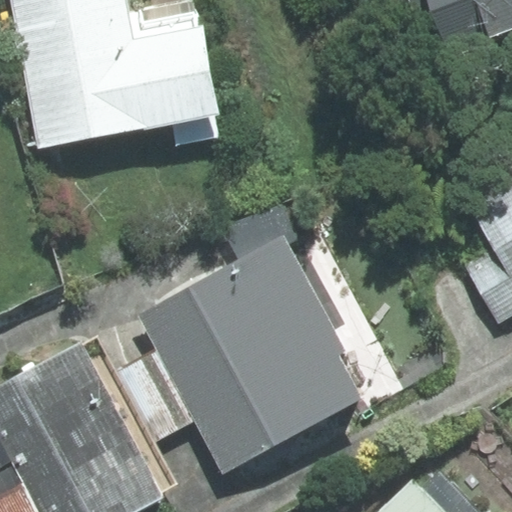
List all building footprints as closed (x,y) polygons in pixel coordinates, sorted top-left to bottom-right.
[(4,0),(30,156),(209,127),(194,37),(122,49),(113,0),(4,0)] [(511,0),(404,0),(428,67),(511,37),(511,0)] [(486,258),(465,269),(497,324),(511,315),(511,165),(453,199),(486,258)] [(273,245),(130,322),(149,357),(186,427),(215,481),(352,408),(328,364),(335,360),(273,245)] [(17,492),(0,500),(0,511),(148,511),(154,509),(71,349),(0,386),(0,471),(5,469),(17,492)] [(186,427),(149,357),(111,377),(148,447),(167,437),(186,427)] [(423,511),(401,490),(378,511),(423,511)]
